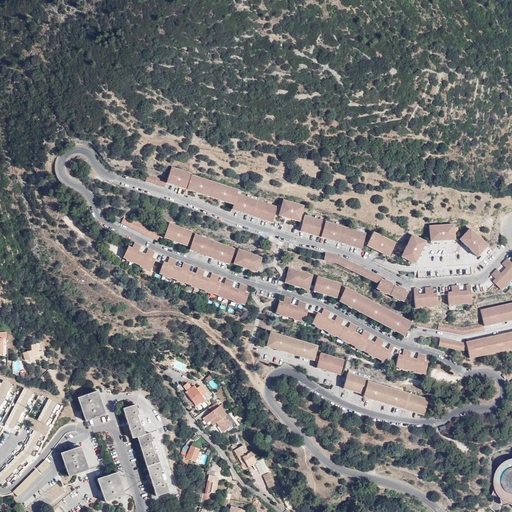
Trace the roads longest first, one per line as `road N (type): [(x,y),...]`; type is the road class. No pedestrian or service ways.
road 1 (residential): [(409,345),(98,220),(84,190),(59,172),(61,155),(85,150),(100,173),(339,249),(409,284),(479,279),(511,240)]
road 2 (residential): [(323,394),(372,414),(429,423),(495,407),(502,391),(495,376),(462,372),(409,345)]
road 3 (residential): [(437,511),(316,454),(265,387),(284,372),(323,394)]
road 4 (residential): [(160,375),(241,483),(280,511)]
